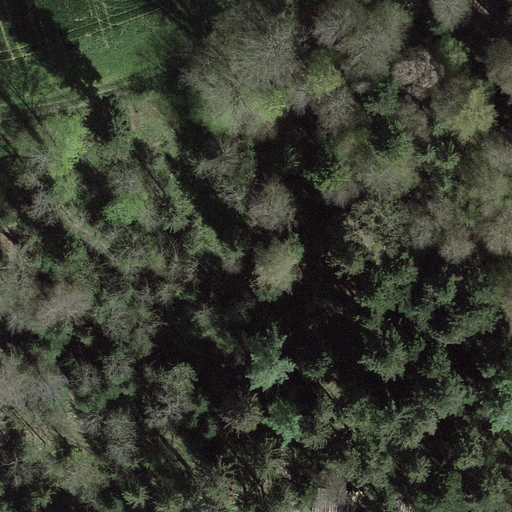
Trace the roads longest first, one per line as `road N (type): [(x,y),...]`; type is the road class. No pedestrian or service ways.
road 1 (track): [(282,31),(291,281),(286,511)]
road 2 (track): [(511,211),(282,31)]
